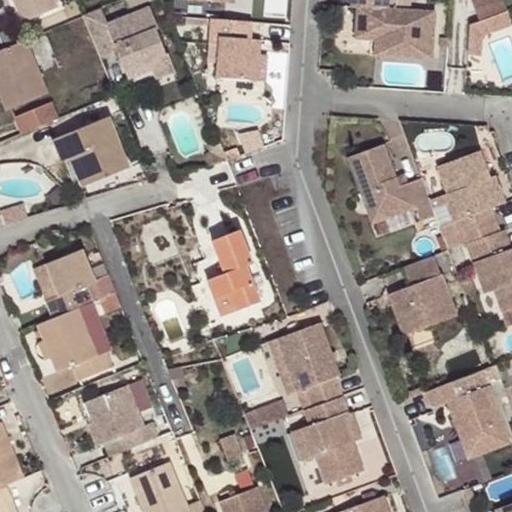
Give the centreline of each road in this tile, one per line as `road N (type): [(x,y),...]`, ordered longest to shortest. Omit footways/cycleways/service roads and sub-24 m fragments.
road 1 (residential): [(427,511),(297,157),(301,91)]
road 2 (residential): [(511,132),(504,113),(301,91)]
road 3 (residential): [(202,179),(0,235)]
road 4 (residential): [(0,326),(75,511)]
